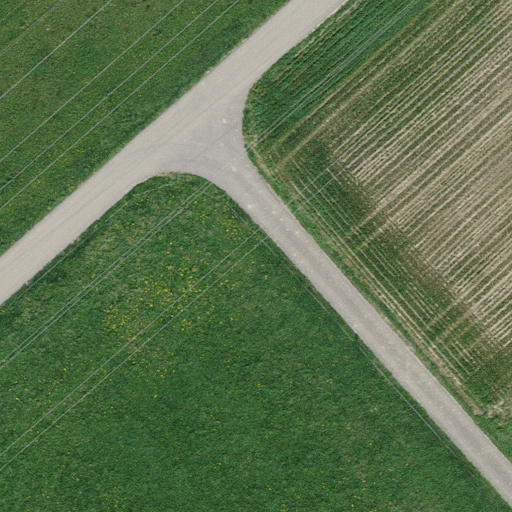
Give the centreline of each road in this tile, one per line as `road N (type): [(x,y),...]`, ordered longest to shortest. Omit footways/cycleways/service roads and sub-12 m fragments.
road 1 (track): [(511,483),(179,119)]
road 2 (track): [(0,277),(314,0)]
